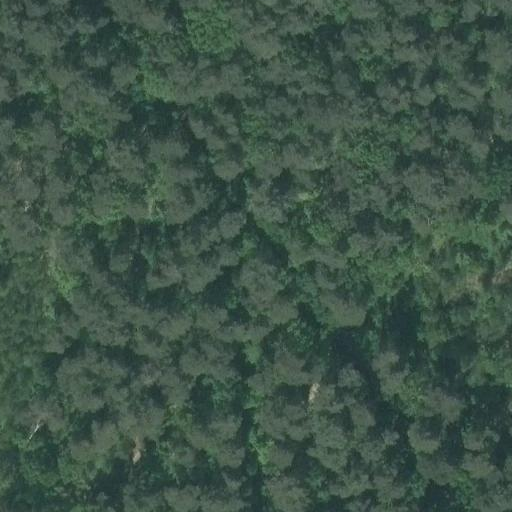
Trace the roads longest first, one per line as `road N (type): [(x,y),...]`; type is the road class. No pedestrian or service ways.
road 1 (track): [(57,511),(304,286)]
road 2 (track): [(304,286),(465,511)]
road 3 (track): [(304,286),(426,213),(511,175)]
road 4 (track): [(236,179),(112,0)]
road 5 (track): [(236,179),(304,286)]
